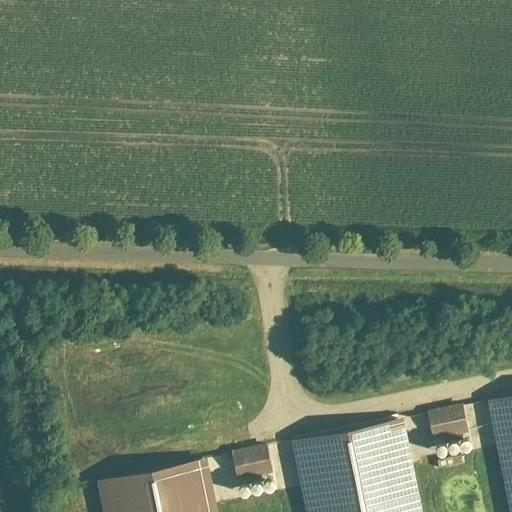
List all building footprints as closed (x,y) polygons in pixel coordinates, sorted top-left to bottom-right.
[(511,395),(491,400),(511,503),(511,395)] [(467,404),(431,411),(436,439),(473,431),(467,404)] [(296,438),(310,511),(424,511),(405,417),(296,438)] [(271,445),(235,452),(241,479),(277,472),(271,445)] [(98,480),(104,511),(222,511),(212,457),(98,480)]
